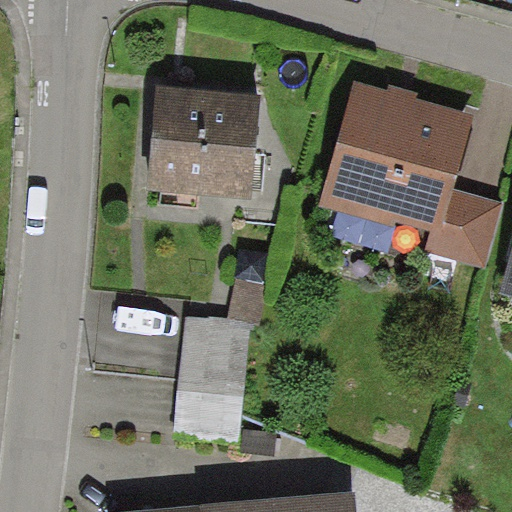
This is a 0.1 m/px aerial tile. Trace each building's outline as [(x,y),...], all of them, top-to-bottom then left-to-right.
[(259,98),(157,90),(150,183),(252,191),(259,98)] [(462,120),(362,93),(356,115),(345,119),(336,129),(337,141),(346,151),(335,191),(435,218),(462,120)] [(486,267),(504,204),(447,187),(429,251),(486,267)] [(251,320),(192,314),(180,433),(239,439),(251,320)] [(344,511),(344,503),(232,511),(231,511),(344,511)]
